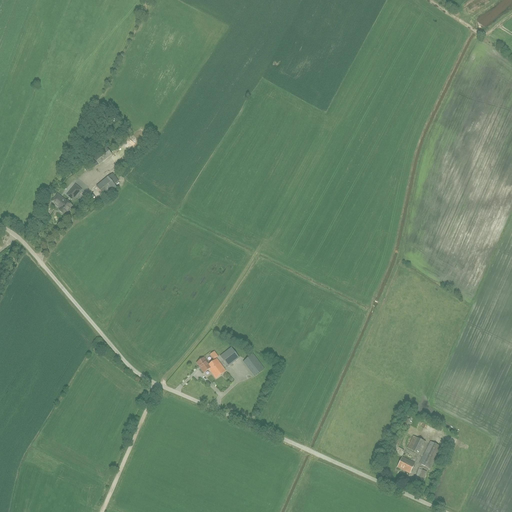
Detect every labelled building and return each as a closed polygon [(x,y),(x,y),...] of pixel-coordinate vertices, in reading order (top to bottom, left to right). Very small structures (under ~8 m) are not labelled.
[(86,171),(99,165),(112,154),(106,147),(93,158),(96,161),(84,167),(86,171)] [(122,158),(127,152),(122,148),(117,153),(122,158)] [(115,185),(119,182),(113,174),(97,187),(106,199),(118,189),(115,185)] [(73,200),(76,197),(81,190),(76,186),(67,196),(73,200)] [(52,202),(60,209),(59,210),(60,211),(60,212),(61,213),(62,213),(64,215),(68,210),(69,210),(72,206),(66,201),(66,202),(58,195),(52,202)] [(228,367),(239,358),(231,348),(220,356),(228,367)] [(253,355),(244,361),(255,376),(264,369),(253,355)] [(211,368),(209,365),(203,358),(197,363),(204,373),(209,369),(211,368)] [(225,371),(217,359),(209,365),(211,368),(209,369),(216,379),(225,371)] [(401,443),(406,433),(408,430),(407,429),(409,427),(410,427),(411,423),(413,419),(411,418),(409,420),(406,418),(395,441),(401,443)] [(420,454),(426,443),(413,436),(408,448),(420,454)] [(431,470),(442,447),(431,442),(420,464),(431,470)] [(410,474),(415,464),(403,457),(398,467),(410,474)] [(423,483),(427,472),(419,469),(415,480),(423,483)]
